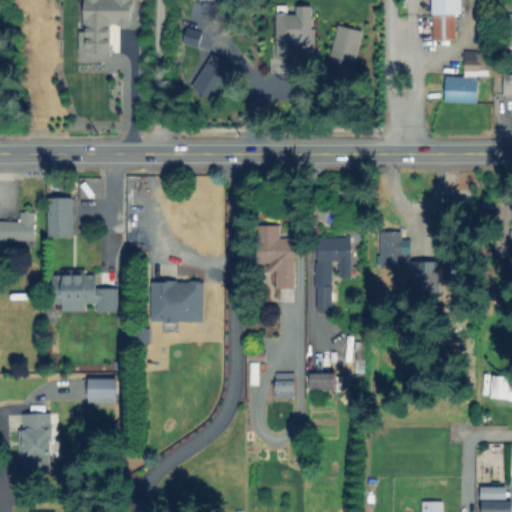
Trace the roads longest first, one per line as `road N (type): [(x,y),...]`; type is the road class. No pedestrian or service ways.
road 1 (residential): [(234,152),(232,393),(216,424),(155,470),(136,511)]
road 2 (trunk): [(164,151),(511,151)]
road 3 (trunk): [(0,151),(164,151)]
